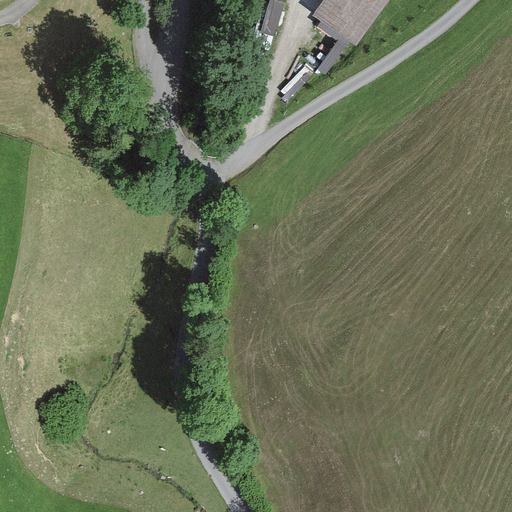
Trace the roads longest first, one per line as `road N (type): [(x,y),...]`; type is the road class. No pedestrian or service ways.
road 1 (unclassified): [(243,511),(200,440),(186,398),(184,350),(213,179)]
road 2 (unclassified): [(473,0),(213,179)]
road 3 (track): [(304,0),(249,152)]
